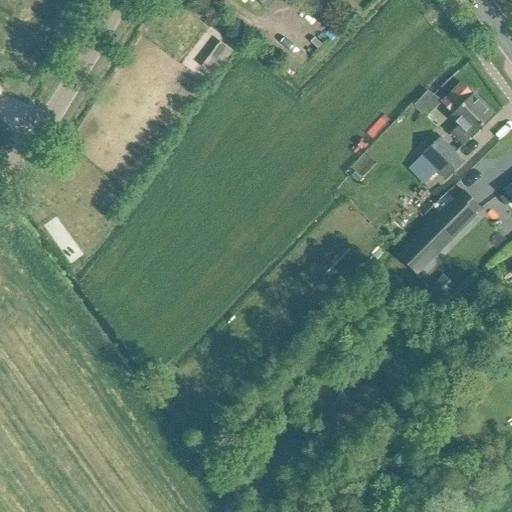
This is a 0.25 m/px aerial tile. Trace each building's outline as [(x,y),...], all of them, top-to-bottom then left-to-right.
[(255,0),(268,10),(276,0),(255,0)] [(463,146),(494,115),(473,94),(472,94),(461,83),(443,101),(442,102),(453,114),(451,117),(460,126),(451,134),(463,146)] [(429,90),(416,103),(430,114),(442,102),(443,101),(429,90)] [(446,180),(465,162),(439,137),(421,155),(446,180)] [(506,194),(500,199),(505,206),(511,201),(511,184),(504,191),(506,194)] [(415,238),(397,256),(417,276),(435,258),(477,216),(474,213),(479,208),(462,191),(415,238)] [(406,207),(395,216),(406,230),(417,221),(406,207)] [(67,259),(77,252),(64,234),(54,241),(67,259)] [(508,350),(511,346),(511,328),(500,342),(508,350)]
